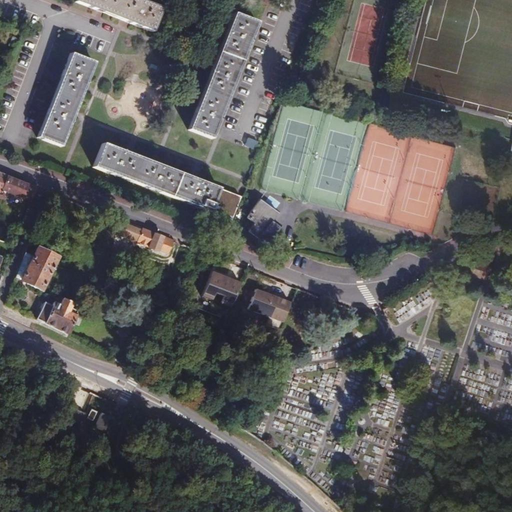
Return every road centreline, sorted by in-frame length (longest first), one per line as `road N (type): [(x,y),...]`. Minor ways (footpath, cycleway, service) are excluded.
road 1 (residential): [(511,224),(468,238),(382,291),(336,293),(45,182)]
road 2 (secondary): [(0,327),(240,452),(314,511)]
road 3 (residential): [(292,0),(239,140)]
road 4 (residential): [(54,14),(11,133)]
road 5 (residential): [(45,182),(0,296)]
